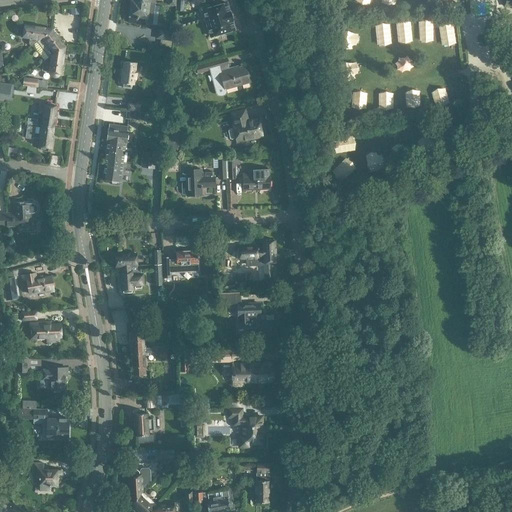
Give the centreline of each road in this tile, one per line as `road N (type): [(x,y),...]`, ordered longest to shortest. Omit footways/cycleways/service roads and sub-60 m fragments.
road 1 (residential): [(289,511),(302,383),(297,217)]
road 2 (secondary): [(87,511),(103,450),(105,391),(79,230)]
road 3 (unclassified): [(297,217),(383,196),(511,135)]
road 4 (residential): [(297,217),(237,0)]
road 5 (unclassified): [(79,230),(297,217)]
road 6 (secondary): [(77,173),(102,0)]
